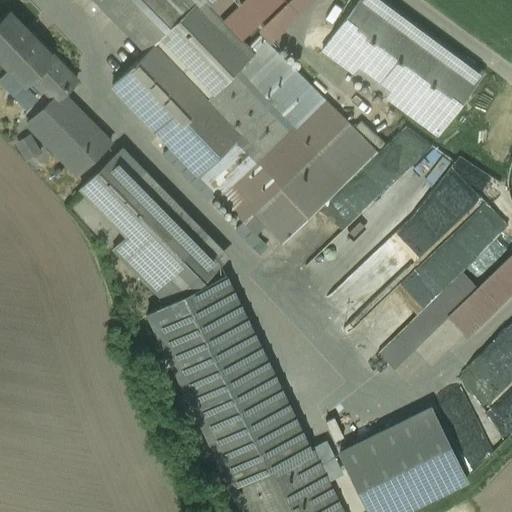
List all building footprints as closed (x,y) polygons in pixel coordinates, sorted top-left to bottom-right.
[(206,5),(201,0),(94,0),(144,51),(111,83),(232,209),(246,196),(246,195),(232,180),(261,152),(263,154),(322,98),(259,36),(259,35),(247,47),(206,5)] [(211,0),(206,5),(247,47),(259,35),(259,36),(296,0),(211,0)] [(482,73),(382,0),(356,0),(321,48),(438,133),(482,73)] [(24,28),(8,12),(0,19),(0,59),(23,83),(30,76),(52,98),(54,100),(61,93),(75,79),(42,44),(41,46),(34,39),(37,36),(27,26),(24,28)] [(54,100),(52,98),(35,114),(65,145),(89,122),(61,93),(54,100)] [(322,98),(263,154),(261,152),(232,180),(246,195),(246,196),(257,207),(346,122),(322,98)] [(89,122),(65,145),(56,153),(76,174),(109,142),(89,122)] [(346,122),(257,207),(246,196),(232,209),(243,220),(253,211),(282,242),(376,151),(346,122)] [(20,159),(37,152),(30,133),(13,139),(20,159)] [(218,259),(114,152),(79,187),(126,235),(112,248),(166,303),(218,259)] [(476,237),(455,258),(477,281),(511,248),(511,229),(499,216),(476,237)] [(511,250),(445,316),(465,337),(511,290),(511,250)] [(461,271),(390,342),(402,355),(466,292),(462,287),(470,279),(461,271)] [(166,303),(146,313),(220,465),(293,429),(219,277),(166,303)] [(431,409),(339,453),(367,511),(400,511),(465,481),(431,409)] [(293,429),(220,465),(243,511),(340,511),(309,447),(303,449),(293,429)]
